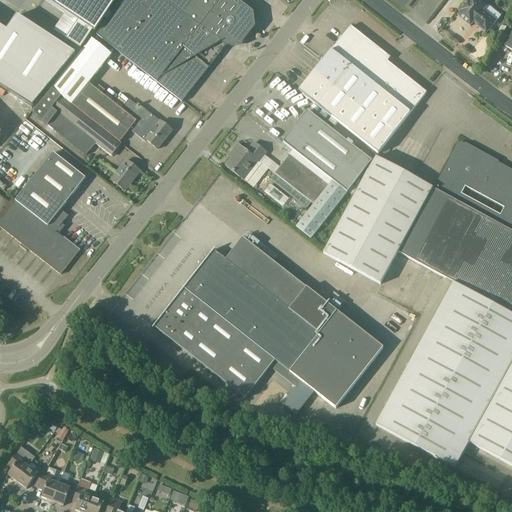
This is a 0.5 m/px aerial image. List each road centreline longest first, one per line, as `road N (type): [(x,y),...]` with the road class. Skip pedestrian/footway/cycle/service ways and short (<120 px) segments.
road 1 (tertiary): [(0,361),(25,360),(46,344),(312,0)]
road 2 (tertiary): [(511,118),(369,0)]
